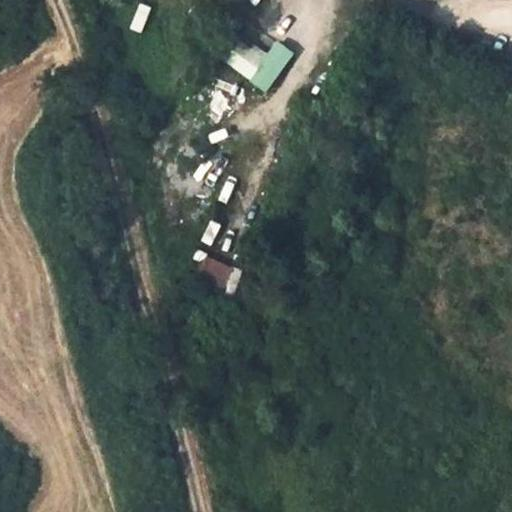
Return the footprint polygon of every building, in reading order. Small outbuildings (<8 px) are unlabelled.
[(142,33),(150,6),(137,2),(129,29),(142,33)] [(275,40),(265,54),(229,28),(211,53),(265,93),(294,54),(275,40)] [(164,117),(179,125),(188,107),(174,100),(164,117)] [(151,156),(172,129),(162,121),(141,148),(151,156)] [(141,167),(150,191),(163,186),(154,162),(141,167)] [(191,286),(223,297),(234,266),(201,255),(191,286)]
